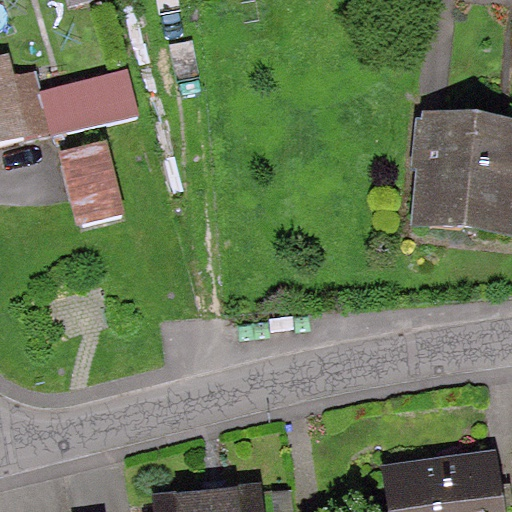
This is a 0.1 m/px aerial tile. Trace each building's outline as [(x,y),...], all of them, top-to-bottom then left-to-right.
[(3,37),(0,37),(0,137),(50,125),(33,59),(10,65),(3,37)] [(511,180),(511,91),(429,82),(414,210),(507,221),(511,180)] [(115,158),(69,167),(81,232),(126,224),(115,158)] [(506,511),(501,439),(381,447),(385,511),(506,511)] [(244,472),(151,476),(152,511),(287,511),(287,479),(245,480),(244,472)]
